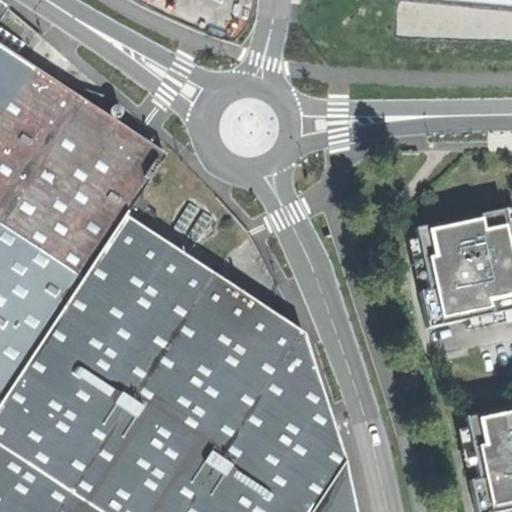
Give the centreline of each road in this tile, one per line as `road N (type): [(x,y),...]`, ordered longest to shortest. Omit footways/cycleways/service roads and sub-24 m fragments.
road 1 (residential): [(248,124),(257,171),(325,297),(388,511)]
road 2 (unclassified): [(248,124),(311,110),(511,110)]
road 3 (unclassified): [(53,0),(248,124)]
